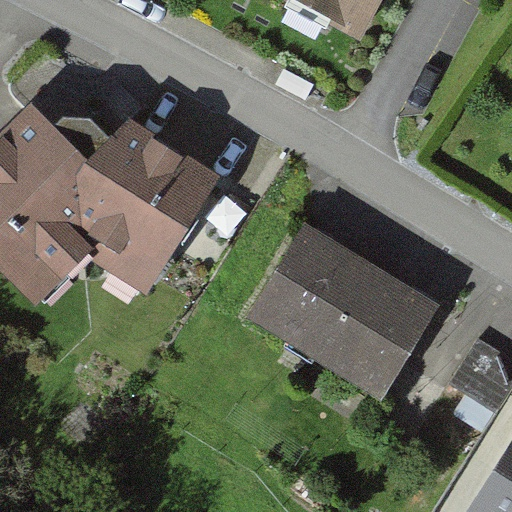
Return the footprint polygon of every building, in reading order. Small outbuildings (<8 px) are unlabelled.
[(389,0),(266,0),(362,51),(389,0)] [(86,165),(32,113),(0,145),(0,258),(43,301),(81,258),(146,294),(216,178),(131,125),(86,165)] [(377,258),(309,216),(250,310),(317,352),(377,258)] [(317,352),(385,394),(444,300),(377,258),(317,352)] [(511,358),(483,340),(455,383),(500,412),(511,393),(511,358)] [(511,511),(511,436),(464,511),(511,511)]
